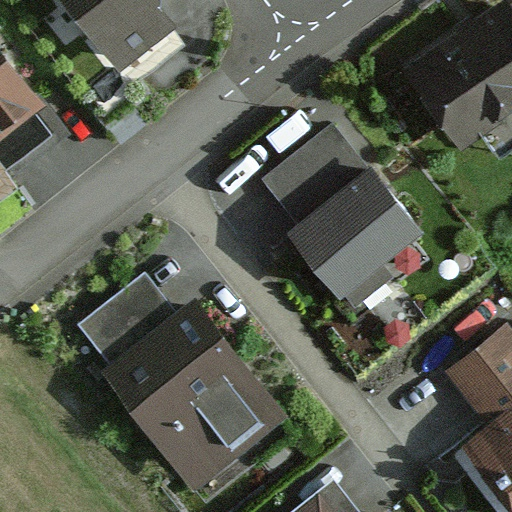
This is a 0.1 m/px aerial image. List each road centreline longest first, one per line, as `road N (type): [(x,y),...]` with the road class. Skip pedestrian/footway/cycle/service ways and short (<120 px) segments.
road 1 (residential): [(156,154),(415,488)]
road 2 (residential): [(156,154),(0,279)]
road 3 (residential): [(301,33),(156,154)]
